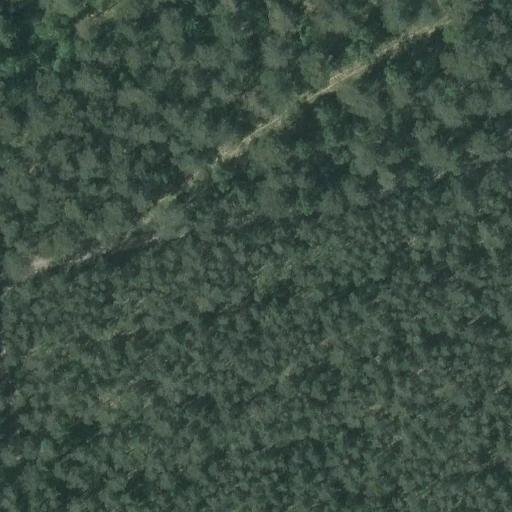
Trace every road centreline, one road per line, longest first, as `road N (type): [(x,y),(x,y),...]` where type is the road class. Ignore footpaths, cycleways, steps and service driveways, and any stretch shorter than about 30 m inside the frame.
road 1 (track): [(0,281),(154,253),(511,162)]
road 2 (track): [(21,511),(0,366)]
